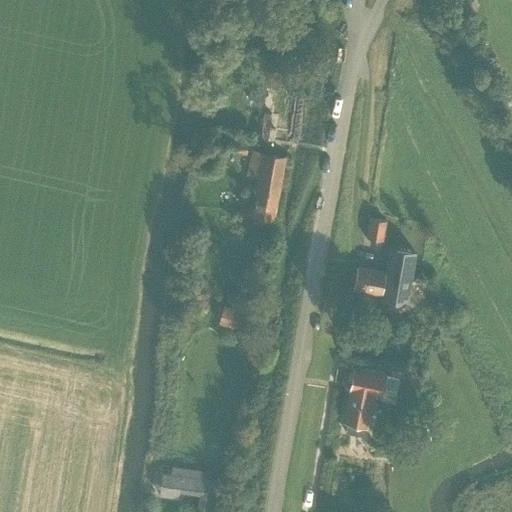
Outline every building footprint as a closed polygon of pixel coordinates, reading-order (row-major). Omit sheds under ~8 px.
[(248,126),(291,133),(299,84),(293,83),(290,75),(276,79),(273,71),(244,80),(247,88),(235,90),(242,123),(248,121),(248,126)] [(247,153),(248,145),(228,142),(227,150),(247,153)] [(258,184),(279,188),(285,156),(253,150),(248,174),(259,175),(258,184)] [(273,219),(279,188),(258,184),(252,216),(273,219)] [(386,218),(379,218),(371,217),(367,238),(384,238),(386,218)] [(406,301),(415,250),(391,246),(387,271),(359,266),(355,288),(383,293),(382,296),(406,301)] [(246,330),(248,321),(250,311),(224,306),(220,323),(246,330)] [(385,373),(354,368),(344,421),(348,422),(346,431),(365,435),(372,395),(383,396),(384,386),(397,388),(399,375),(385,373)] [(427,425),(403,429),(405,444),(430,440),(427,425)] [(183,474),(180,492),(200,495),(198,509),(214,511),(219,480),(183,474)]
